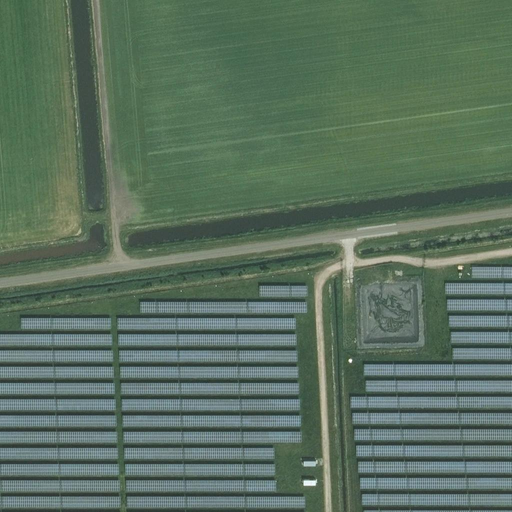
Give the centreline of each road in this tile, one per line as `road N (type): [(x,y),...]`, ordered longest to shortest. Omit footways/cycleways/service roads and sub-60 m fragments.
road 1 (unclassified): [(0,284),(511,212)]
road 2 (track): [(96,0),(119,267)]
road 3 (track): [(340,266),(327,271),(318,291),(328,511)]
